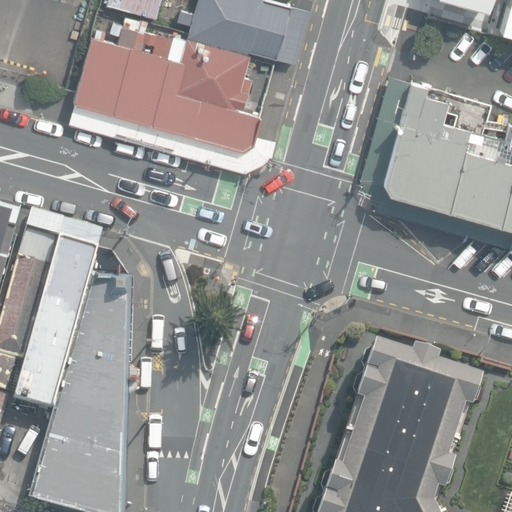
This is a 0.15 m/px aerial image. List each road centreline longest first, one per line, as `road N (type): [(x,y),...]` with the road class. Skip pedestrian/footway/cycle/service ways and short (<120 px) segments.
road 1 (secondary): [(187,511),(176,444),(172,284),(145,197)]
road 2 (secondary): [(296,237),(218,511)]
road 3 (secondary): [(366,0),(296,237)]
road 4 (tertiary): [(511,299),(296,237)]
road 5 (residential): [(296,237),(145,197)]
road 6 (residential): [(145,197),(0,155)]
